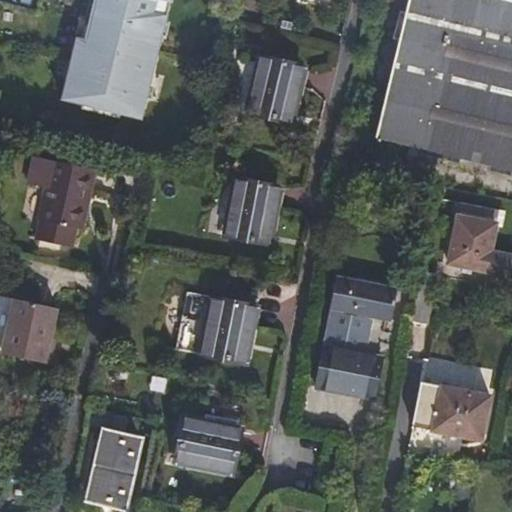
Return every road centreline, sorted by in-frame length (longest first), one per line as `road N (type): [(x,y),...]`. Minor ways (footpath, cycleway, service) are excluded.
road 1 (residential): [(359,0),(317,175),(320,221),(264,491),(251,511)]
road 2 (unknown): [(47,511),(118,202)]
